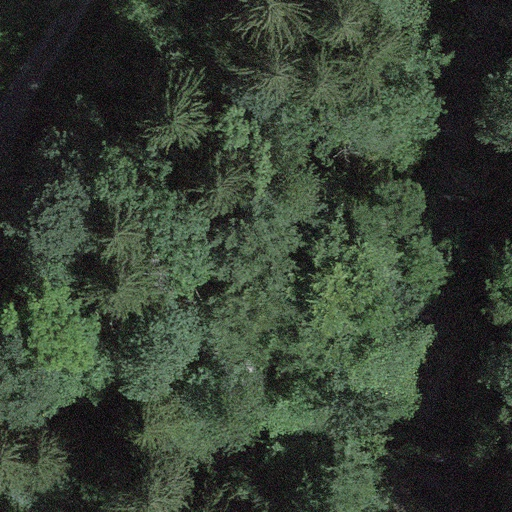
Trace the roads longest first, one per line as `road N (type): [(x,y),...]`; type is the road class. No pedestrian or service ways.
road 1 (track): [(140,511),(189,471),(229,420),(244,386),(229,343),(197,327),(177,330),(93,374),(0,380)]
road 2 (track): [(0,151),(23,83),(77,0)]
